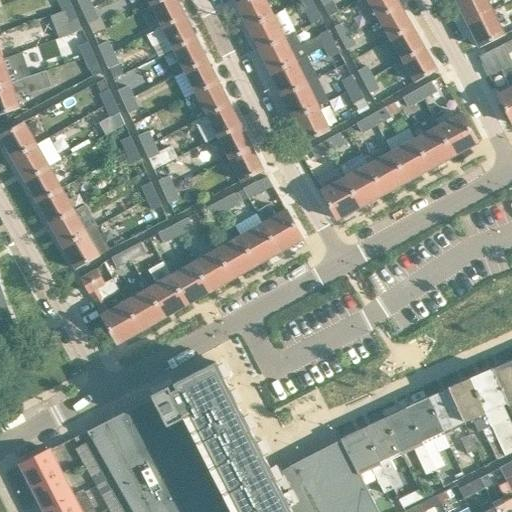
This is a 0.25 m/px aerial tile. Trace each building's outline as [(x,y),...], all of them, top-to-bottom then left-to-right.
[(58,0),(64,12),(74,7),(70,0),(58,0)] [(84,12),(95,7),(91,0),(79,0),(84,12)] [(177,0),(160,0),(151,5),(162,27),(185,15),(177,0)] [(245,0),(237,4),(248,27),(273,15),(265,0),(245,0)] [(321,19),(311,0),(302,0),(298,2),(310,25),(321,19)] [(368,23),(378,18),(400,5),(397,0),(358,0),(356,2),(368,23)] [(487,0),(459,0),(457,1),(468,23),(467,23),(467,24),(493,12),(487,0)] [(413,26),(400,5),(378,18),(390,39),(413,26)] [(79,19),(74,7),(64,12),(69,23),(79,19)] [(95,7),(84,12),(89,23),(100,19),(95,7)] [(493,12),(467,24),(479,47),(505,34),(493,12)] [(173,49),(196,37),(185,15),(162,27),(148,34),(154,46),(168,39),(173,49)] [(248,27),(259,50),(285,38),(273,15),(248,27)] [(340,39),(349,34),(342,22),(333,27),(340,39)] [(425,48),(413,26),(390,39),(403,60),(425,48)] [(259,50),(271,73),(305,56),(322,47),(333,42),(327,30),(300,44),(294,32),(285,38),(259,50)] [(349,34),(340,39),(346,50),(355,45),(349,34)] [(207,59),(196,37),(173,49),(185,71),(207,59)] [(511,39),(503,44),(508,53),(511,51),(511,39)] [(99,46),(104,56),(115,51),(110,41),(99,46)] [(79,46),(85,58),(95,54),(89,42),(79,46)] [(339,53),(333,42),(322,47),(328,58),(339,53)] [(511,60),(508,53),(503,44),(479,56),(489,76),(501,70),(510,88),(498,94),(511,122),(511,60)] [(415,82),(437,69),(425,48),(403,60),(415,82)] [(115,51),(104,56),(110,68),(120,64),(115,51)] [(102,71),(95,54),(85,58),(93,76),(102,71)] [(0,60),(0,87),(12,83),(4,59),(0,60)] [(218,81),(207,59),(185,71),(196,93),(218,81)] [(296,61),(271,73),(282,96),(307,84),(296,61)] [(366,67),(357,72),(363,83),(372,78),(366,67)] [(48,71),(12,83),(0,87),(0,114),(21,107),(16,94),(23,91),(25,96),(53,86),(48,71)] [(346,91),(356,86),(351,75),(340,80),(346,91)] [(378,89),(372,78),(363,83),(369,94),(378,89)] [(218,81),(196,93),(207,115),(230,103),(218,81)] [(432,81),(418,89),(423,98),(437,90),(432,81)] [(282,96),(293,119),(319,107),(307,84),(282,96)] [(124,101),(135,96),(130,85),(119,90),(124,101)] [(362,97),(356,86),(346,91),(352,103),(362,97)] [(100,93),(106,107),(116,102),(110,89),(100,93)] [(408,106),(423,98),(418,89),(403,98),(408,106)] [(141,109),(135,96),(124,101),(130,114),(141,109)] [(121,113),(116,102),(106,107),(111,117),(121,113)] [(241,125),(230,103),(207,115),(218,137),(241,125)] [(319,107),(293,119),(304,142),(330,129),(319,107)] [(371,115),(377,125),(391,117),(385,108),(371,115)] [(461,113),(438,126),(454,155),(478,143),(477,142),(461,113)] [(377,125),(371,115),(356,124),(361,134),(377,125)] [(6,147),(12,158),(37,144),(24,122),(0,135),(0,136),(6,147)] [(241,125),(218,137),(229,159),(252,147),(241,125)] [(431,168),(454,155),(438,126),(415,139),(431,168)] [(145,147),(156,142),(151,131),(140,136),(145,147)] [(325,141),(330,150),(345,142),(340,133),(325,141)] [(122,141),(127,152),(136,148),(131,136),(122,141)] [(25,180),(49,166),(62,159),(49,137),(37,144),(12,158),(22,175),(23,177),(25,180)] [(415,139),(391,152),(408,181),(431,168),(415,139)] [(330,150),(325,141),(311,149),(316,158),(330,150)] [(156,142),(145,147),(155,169),(177,158),(172,148),(161,154),(156,142)] [(263,169),(252,147),(229,159),(241,181),(263,169)] [(136,148),(127,152),(132,164),(142,159),(136,148)] [(384,194),(408,181),(391,152),(368,165),(384,194)] [(368,165),(345,177),(361,207),(384,194),(368,165)] [(28,185),(38,202),(62,188),(49,166),(25,180),(28,185)] [(165,192),(176,187),(171,176),(160,181),(165,192)] [(338,219),(361,207),(345,177),(321,190),(338,219)] [(259,180),(243,189),(250,201),(266,192),(259,180)] [(152,183),(143,187),(148,199),(157,195),(152,183)] [(176,187),(165,192),(171,204),(181,199),(176,187)] [(38,202),(50,225),(75,211),(62,188),(38,202)] [(236,193),(221,201),(227,212),(242,205),(236,193)] [(163,206),(157,195),(148,199),(153,211),(163,206)] [(212,220),(227,212),(221,201),(207,209),(212,220)] [(63,247),(88,233),(100,226),(87,204),(75,211),(50,225),(63,247)] [(269,204),(258,210),(263,219),(261,220),(263,223),(280,252),(280,251),(300,240),(303,239),(293,221),(286,210),(275,216),(269,204)] [(189,218),(174,226),(180,236),(195,229),(189,218)] [(257,265),(280,252),(263,223),(240,236),(257,265)] [(165,244),(180,236),(174,226),(159,234),(165,244)] [(100,255),(88,233),(63,247),(75,269),(100,255)] [(240,236),(217,249),(233,278),(257,265),(240,236)] [(142,242),(127,250),(133,261),(148,253),(142,242)] [(210,291),(233,278),(217,249),(194,262),(210,291)] [(118,268),(133,261),(127,250),(113,258),(118,268)] [(156,284),(148,289),(164,317),(187,304),(171,275),(164,262),(149,270),(156,284)] [(210,291),(194,262),(171,275),(187,304),(210,291)] [(89,293),(90,292),(106,284),(98,268),(97,269),(81,278),(89,293)] [(102,315),(110,329),(118,344),(143,330),(114,279),(106,284),(90,292),(96,303),(102,314),(102,315)] [(133,286),(121,292),(143,330),(164,317),(148,289),(138,294),(133,286)] [(0,337),(15,333),(7,309),(0,310),(0,337)] [(511,360),(492,370),(507,404),(511,414),(511,360)] [(146,401),(132,408),(123,413),(113,418),(87,431),(90,436),(90,435),(133,511),(378,511),(359,474),(342,439),(273,474),(250,428),(216,362),(151,395),(153,398),(146,401)] [(491,368),(468,378),(484,414),(497,440),(504,456),(511,451),(511,427),(502,406),(507,404),(492,370),(491,368)] [(497,440),(484,414),(468,378),(448,387),(449,389),(464,423),(471,419),(478,433),(481,431),(487,444),(497,440)] [(427,399),(443,435),(465,425),(464,423),(449,389),(427,399)] [(427,399),(406,409),(435,470),(444,466),(432,441),(443,435),(427,399)] [(435,470),(406,409),(385,419),(402,455),(413,449),(425,475),(435,470)] [(390,460),(402,455),(385,419),(363,429),(393,490),(402,485),(390,460)] [(393,490),(363,429),(342,439),(359,474),(372,469),(384,494),(393,490)] [(467,456),(477,451),(469,435),(459,439),(467,456)] [(84,461),(93,456),(85,443),(76,448),(84,461)] [(20,464),(32,488),(62,473),(50,449),(20,464)] [(93,456),(84,461),(83,462),(92,476),(101,471),(93,456)] [(511,461),(499,468),(505,480),(511,476),(511,461)] [(32,488),(44,511),(74,496),(62,473),(32,488)] [(487,475),(480,479),(484,488),(491,485),(487,475)] [(480,479),(458,490),(463,499),(484,488),(480,479)] [(106,480),(98,485),(110,507),(119,502),(106,480)] [(496,511),(511,511),(511,493),(506,482),(497,486),(505,502),(494,508),(496,511)] [(398,500),(402,508),(422,498),(418,489),(398,500)] [(446,491),(437,495),(441,504),(450,500),(446,491)] [(419,511),(424,511),(441,504),(437,495),(416,506),(419,511)] [(44,511),(82,511),(74,496),(44,511)] [(124,511),(119,502),(110,507),(112,511),(124,511)]
